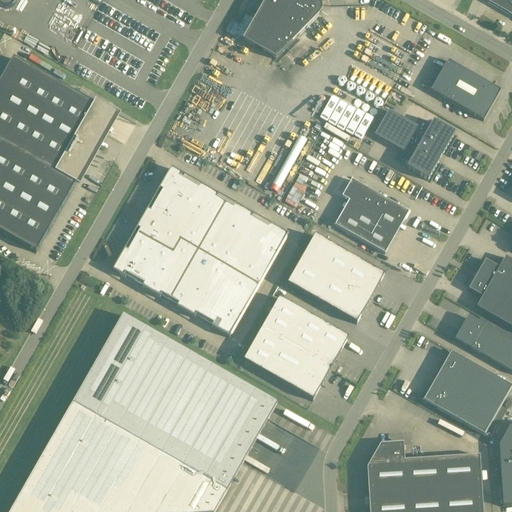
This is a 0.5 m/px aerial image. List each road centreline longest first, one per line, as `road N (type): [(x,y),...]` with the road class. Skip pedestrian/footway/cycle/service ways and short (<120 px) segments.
road 1 (unclassified): [(0,398),(230,0)]
road 2 (unclassified): [(511,144),(333,452),(333,511)]
